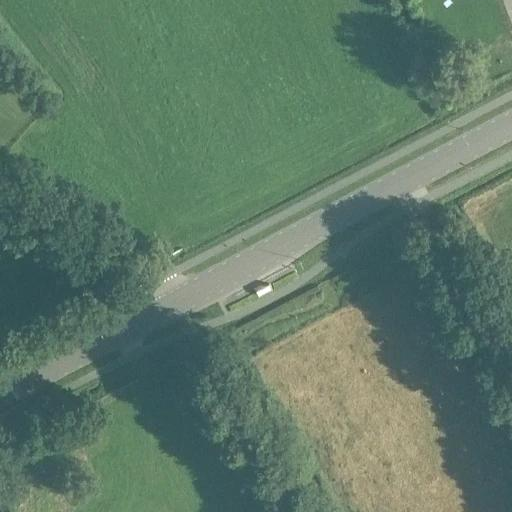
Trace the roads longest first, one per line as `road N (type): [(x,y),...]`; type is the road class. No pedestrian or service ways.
road 1 (secondary): [(175,300),(511,124)]
road 2 (unclassified): [(0,179),(114,243),(175,300)]
road 3 (secondary): [(0,403),(175,300)]
